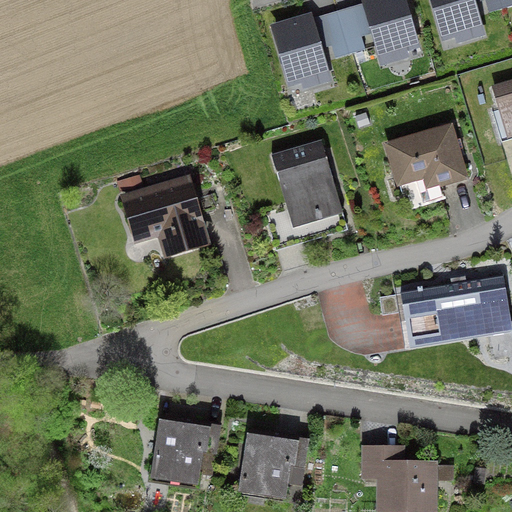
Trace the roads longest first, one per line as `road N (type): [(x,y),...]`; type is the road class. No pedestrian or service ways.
road 1 (residential): [(511,221),(446,249),(326,276),(152,333),(83,367)]
road 2 (residential): [(83,367),(511,431)]
